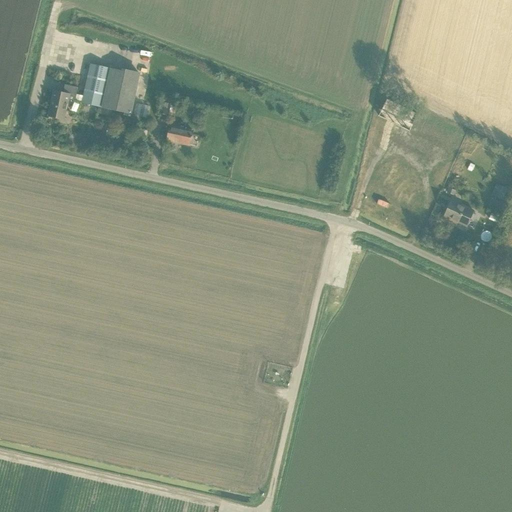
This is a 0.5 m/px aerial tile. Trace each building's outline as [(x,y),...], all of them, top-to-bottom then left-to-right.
[(141,75),(90,64),(81,103),(132,115),(141,75)] [(69,100),(70,100),(75,101),(78,88),(65,85),(63,93),(54,91),(48,116),(64,120),(69,100)] [(387,100),(379,116),(410,131),(439,145),(447,130),(387,100)] [(166,115),(168,104),(161,102),(159,114),(166,115)] [(123,116),(122,123),(129,125),(131,118),(123,116)] [(190,146),(194,130),(170,124),(167,141),(190,146)] [(407,210),(417,181),(403,176),(403,177),(377,168),(367,196),(407,210)] [(443,186),(456,189),(458,181),(445,178),(443,186)] [(496,184),(492,195),(503,200),(508,189),(496,184)] [(467,227),(474,210),(452,200),(443,219),(456,225),(458,223),(467,227)]
